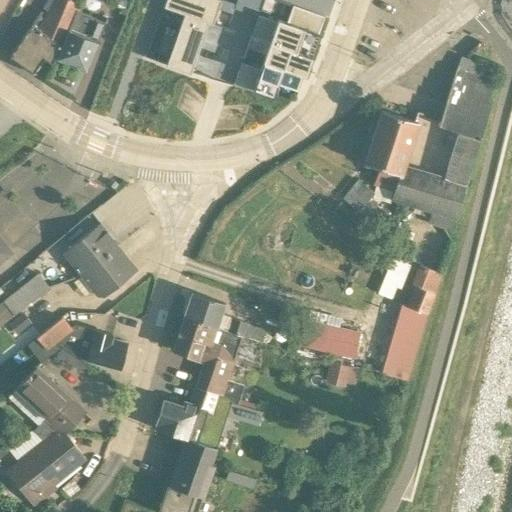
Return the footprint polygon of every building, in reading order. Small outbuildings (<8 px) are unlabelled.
[(50,63),(76,0),(50,0),(43,12),(39,9),(7,56),(31,73),(42,57),(50,63)] [(206,21),(225,28),(234,3),(224,0),(163,0),(161,5),(183,13),(206,21)] [(308,56),(316,32),(322,15),(279,0),(260,0),(231,83),(272,95),(281,68),(301,75),(308,56)] [(183,13),(161,5),(156,19),(144,55),(164,62),(189,71),(208,76),(217,51),(225,28),(206,21),(183,13)] [(74,10),(54,57),(83,69),(104,17),(103,17),(101,21),(74,10)] [(489,78),(492,68),(459,57),(436,123),(455,130),(442,174),(404,162),(417,121),(379,109),(361,162),(376,167),(370,183),(372,184),(371,190),(356,177),(340,196),(356,210),(368,195),(386,201),(388,198),(428,211),(425,221),(443,227),(453,217),(490,97),(488,96),(492,80),(489,78)] [(78,275),(116,244),(98,221),(61,250),(59,251),(78,275)] [(0,257),(9,250),(0,239),(0,257)] [(116,244),(78,275),(71,280),(82,294),(89,289),(94,294),(101,295),(135,268),(116,244)] [(391,253),(375,291),(389,297),(394,286),(398,287),(409,260),(391,253)] [(439,271),(417,262),(409,281),(411,283),(403,302),(424,311),(424,312),(439,271)] [(0,299),(0,322),(47,286),(36,272),(0,299)] [(190,291),(182,316),(258,341),(263,328),(220,312),(223,302),(190,291)] [(424,312),(397,300),(377,371),(401,378),(404,378),(424,312)] [(270,315),(291,322),(294,311),(273,304),(270,315)] [(307,309),(305,318),(302,318),(296,343),(351,357),(352,356),(359,330),(337,325),(339,316),(338,316),(307,309)] [(60,345),(84,361),(85,359),(98,363),(97,370),(114,381),(125,340),(111,336),(111,333),(82,326),(80,334),(74,331),(60,315),(34,335),(45,348),(54,340),(60,345)] [(226,399),(235,402),(241,384),(227,379),(234,359),(231,357),(239,335),(182,316),(169,348),(185,354),(184,356),(185,357),(199,362),(191,384),(227,396),(226,399)] [(84,361),(60,345),(54,355),(79,368),(84,361)] [(344,381),(353,383),(356,367),(327,361),(323,381),(342,385),(344,381)] [(13,389),(6,395),(35,423),(43,416),(59,426),(64,432),(83,411),(60,387),(35,364),(12,387),(13,389)] [(254,424),(259,409),(226,399),(227,396),(191,384),(186,399),(182,398),(180,402),(161,396),(151,426),(184,437),(214,447),(225,414),(254,424)] [(6,446),(3,443),(0,445),(0,455),(8,450),(14,458),(3,468),(31,504),(54,485),(52,482),(84,457),(64,432),(59,426),(43,416),(35,423),(31,429),(30,428),(6,446)] [(210,463),(214,447),(184,437),(168,484),(165,483),(155,510),(156,510),(160,511),(195,511),(213,464),(210,463)] [(226,468),(223,477),(251,487),(255,478),(226,468)]
